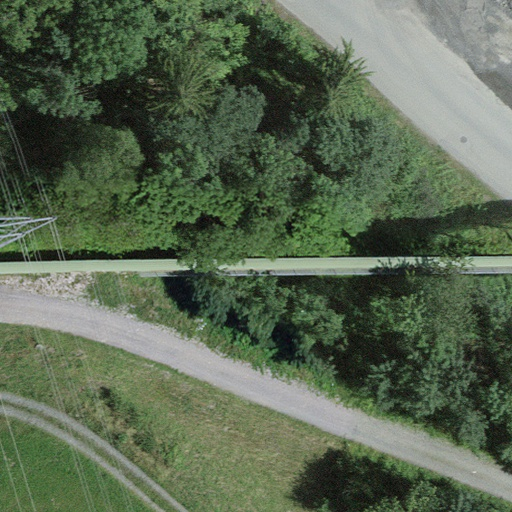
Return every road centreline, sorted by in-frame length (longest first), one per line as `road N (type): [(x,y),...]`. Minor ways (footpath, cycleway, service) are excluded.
road 1 (track): [(0,306),(114,327),(511,492)]
road 2 (track): [(172,511),(74,437),(0,406)]
